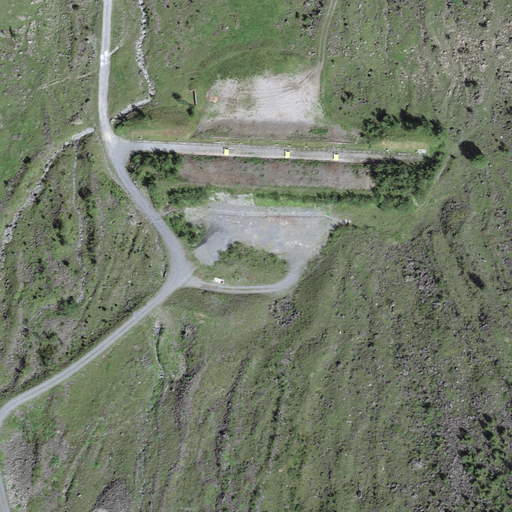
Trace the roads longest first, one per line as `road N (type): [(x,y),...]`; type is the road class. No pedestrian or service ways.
road 1 (track): [(109,0),(105,127),(121,172),(176,253),(178,274),(103,348),(0,417)]
road 2 (track): [(110,146),(413,158)]
road 3 (track): [(178,274),(222,289),(276,288),(290,280),(306,249)]
